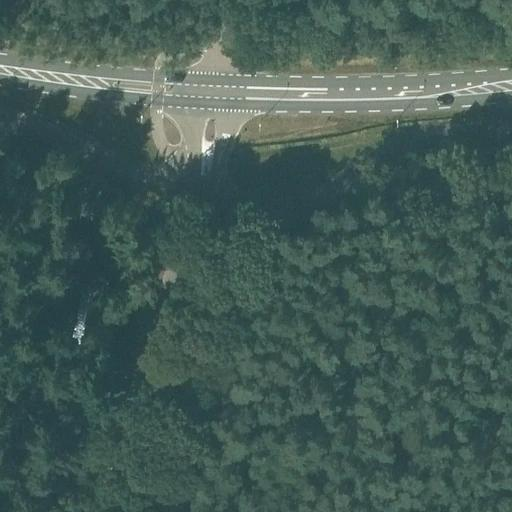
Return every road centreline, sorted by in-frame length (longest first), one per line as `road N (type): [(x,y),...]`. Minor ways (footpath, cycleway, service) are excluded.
road 1 (unclassified): [(85,511),(203,189)]
road 2 (unclassified): [(203,189),(268,205),(306,202),(383,151),(511,128)]
road 3 (primary): [(218,91),(511,84)]
road 4 (primary): [(218,91),(0,67)]
road 5 (unclassified): [(203,189),(0,113)]
